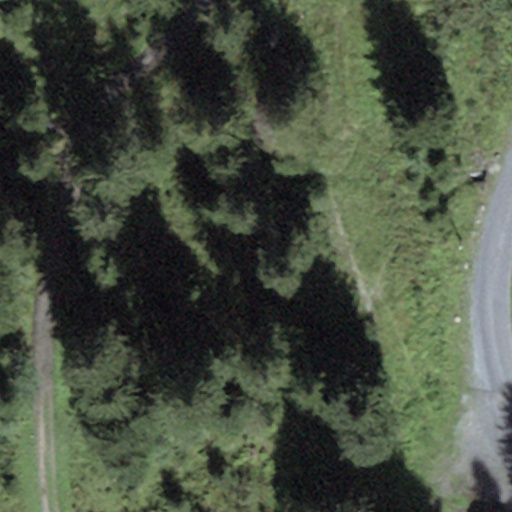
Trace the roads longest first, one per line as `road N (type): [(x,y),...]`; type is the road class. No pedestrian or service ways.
road 1 (track): [(196,0),(80,157),(47,429),(59,511)]
road 2 (track): [(511,409),(486,334),(511,183)]
